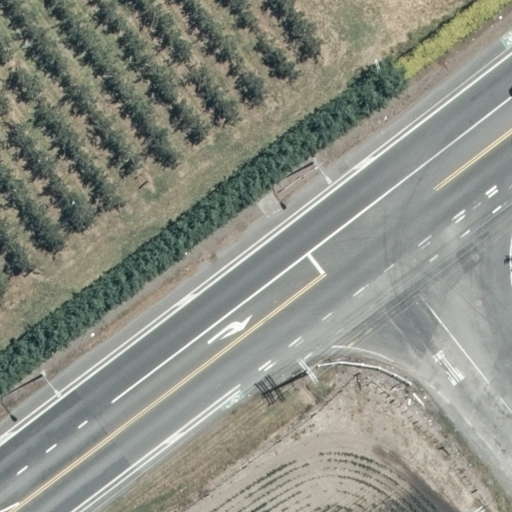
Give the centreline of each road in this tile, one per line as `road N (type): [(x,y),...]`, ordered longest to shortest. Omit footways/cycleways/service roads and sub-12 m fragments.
road 1 (secondary): [(12,511),(380,235)]
road 2 (tertiary): [(511,415),(380,235)]
road 3 (secondary): [(380,235),(511,133)]
